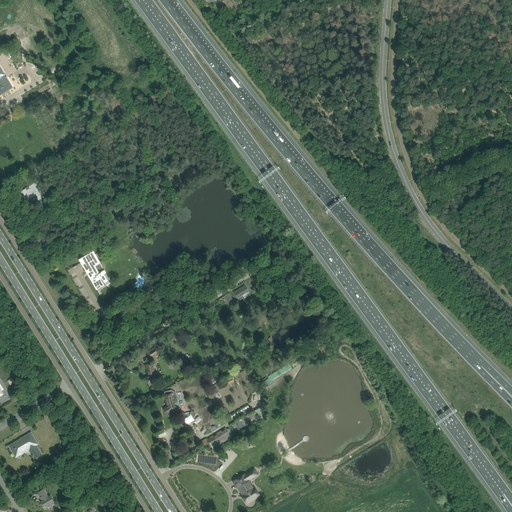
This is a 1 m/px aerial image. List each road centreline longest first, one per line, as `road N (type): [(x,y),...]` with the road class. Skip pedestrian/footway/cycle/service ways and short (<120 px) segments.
road 1 (motorway): [(146,0),(504,492)]
road 2 (motorway): [(476,362),(366,243),(166,0)]
road 3 (unclassified): [(511,308),(427,220),(404,177),(383,94),(389,0)]
road 4 (unclassified): [(182,511),(0,219)]
road 5 (primary): [(171,511),(0,236)]
road 6 (primary): [(0,258),(158,511)]
road 7 (unclassified): [(69,385),(148,511)]
road 8 (unclassified): [(0,273),(69,385)]
